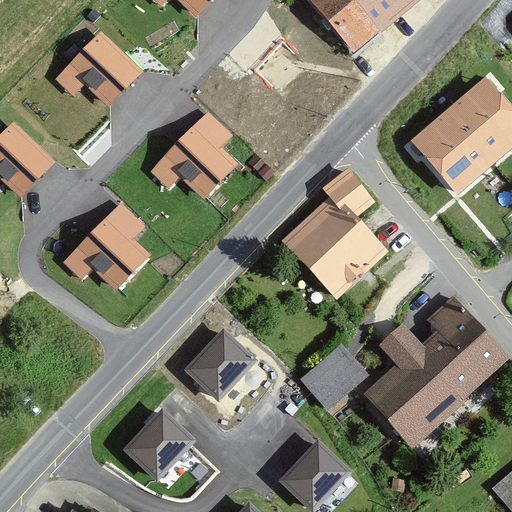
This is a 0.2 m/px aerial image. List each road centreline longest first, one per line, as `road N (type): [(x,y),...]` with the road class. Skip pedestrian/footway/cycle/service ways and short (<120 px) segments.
road 1 (residential): [(130,362),(39,270),(36,234),(262,0)]
road 2 (tertiary): [(130,362),(342,134)]
road 3 (residential): [(511,336),(342,134)]
road 4 (tertiary): [(342,134),(479,0)]
road 5 (tertiary): [(0,501),(130,362)]
